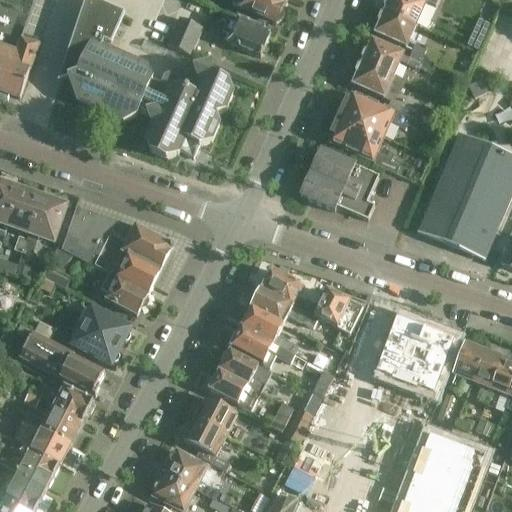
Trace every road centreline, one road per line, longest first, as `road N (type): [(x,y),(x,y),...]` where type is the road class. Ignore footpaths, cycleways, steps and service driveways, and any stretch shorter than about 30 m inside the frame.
road 1 (tertiary): [(239,223),(89,511)]
road 2 (residential): [(511,314),(239,223)]
road 3 (residential): [(239,223),(0,144)]
road 4 (tertiary): [(337,0),(239,223)]
